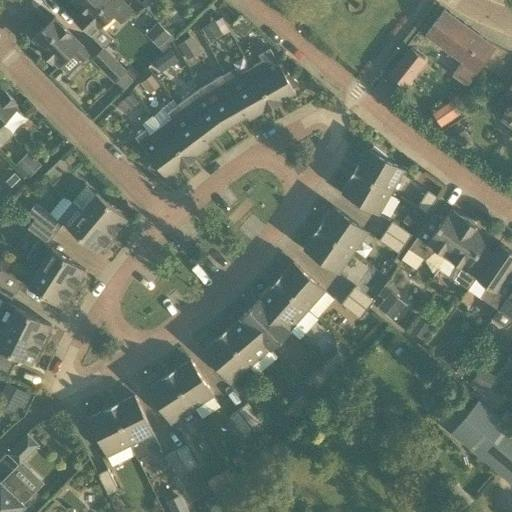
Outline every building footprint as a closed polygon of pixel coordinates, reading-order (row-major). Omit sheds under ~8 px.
[(72,0),(83,11),(75,19),(91,36),(113,14),(121,22),(132,11),(120,0),(72,0)] [(144,0),(142,3),(151,12),(161,2),(158,0),(144,0)] [(431,27),(425,35),(434,41),(458,59),(464,63),(477,73),(495,49),(495,48),(490,44),(469,29),(460,22),(446,12),(443,10),(431,27)] [(240,16),(232,26),(245,37),(253,27),(240,16)] [(81,44),(54,17),(32,38),(44,50),(42,52),(52,63),(54,61),(59,66),(73,52),(83,61),(90,54),(81,45),(81,44)] [(202,29),(210,43),(224,35),(216,21),(202,29)] [(159,22),(148,32),(159,43),(170,32),(159,22)] [(191,36),(178,45),(185,56),(198,47),(191,36)] [(125,73),(126,71),(103,48),(93,58),(115,81),(117,79),(124,86),(126,84),(127,85),(133,80),(125,73)] [(285,75),(270,48),(258,55),(262,61),(250,68),(273,108),(278,105),(277,103),(295,93),(293,88),(298,83),(288,74),(285,75)] [(425,60),(411,48),(390,75),(404,87),(425,60)] [(160,57),(170,70),(180,63),(171,50),(160,57)] [(223,75),(247,117),(249,119),(267,108),(268,110),(273,108),(250,68),(239,74),(235,68),(223,75)] [(142,82),(146,87),(156,79),(152,74),(142,82)] [(199,88),(225,127),(242,117),(243,119),(247,117),(223,75),(199,88)] [(511,134),(510,138),(511,139),(511,83),(493,108),(503,116),(500,119),(511,127),(511,134)] [(178,105),(207,143),(211,141),(209,139),(225,127),(199,88),(178,105)] [(0,147),(16,132),(4,120),(17,108),(14,105),(16,103),(5,92),(3,94),(0,90),(0,147)] [(139,102),(132,93),(123,99),(130,109),(139,102)] [(450,99),(432,111),(441,125),(460,112),(450,99)] [(161,127),(188,163),(193,160),(191,158),(208,146),(207,143),(178,105),(167,113),(171,119),(161,127)] [(441,133),(449,147),(469,135),(460,121),(441,133)] [(150,135),(146,129),(135,137),(153,161),(148,167),(157,176),(163,174),(166,178),(183,165),(184,167),(188,163),(161,127),(150,135)] [(354,170),(391,192),(404,170),(386,159),(387,157),(373,146),(370,150),(367,149),(359,164),(358,163),(354,170)] [(29,178),(42,165),(28,151),(16,164),(29,178)] [(61,158),(43,176),(52,185),(70,167),(61,158)] [(342,193),(378,214),(391,192),(354,170),(349,178),(350,179),(342,193)] [(15,173),(6,181),(11,187),(20,178),(15,173)] [(417,207),(426,214),(438,197),(428,191),(417,207)] [(127,219),(96,193),(83,209),(82,210),(115,238),(125,226),(123,224),(127,219)] [(115,238),(82,210),(72,202),(57,219),(44,209),(43,208),(36,203),(29,213),(35,218),(35,219),(55,234),(58,230),(63,224),(68,227),(98,253),(103,248),(105,250),(115,238)] [(368,231),(333,207),(323,221),(322,221),(317,227),(353,252),(368,231)] [(409,249),(426,260),(434,275),(438,269),(446,258),(473,219),(461,215),(460,216),(450,209),(445,217),(445,218),(440,225),(430,218),(425,224),(412,245),(409,249)] [(410,210),(402,222),(415,230),(423,218),(410,210)] [(26,258),(40,267),(76,291),(85,277),(82,276),(84,272),(86,270),(82,268),(52,248),(47,244),(55,234),(35,219),(27,229),(39,238),(26,258)] [(473,219),(446,258),(457,265),(453,279),(468,289),(490,258),(489,258),(480,252),(490,237),(480,230),(481,229),(480,227),(473,219)] [(393,222),(386,231),(406,244),(412,235),(393,222)] [(313,235),(304,249),(338,273),(353,252),(317,227),(312,235),(313,235)] [(406,244),(386,231),(380,240),(399,253),(406,244)] [(490,258),(468,289),(482,299),(498,309),(511,289),(511,273),(510,272),(511,268),(511,251),(498,243),(492,253),(489,258),(490,258)] [(281,274),(276,280),(308,309),(325,290),(294,262),(282,275),(281,274)] [(76,291),(40,267),(28,285),(61,307),(65,302),(67,304),(72,296),(76,291)] [(0,283),(16,293),(22,284),(23,282),(1,269),(0,268),(0,283)] [(371,270),(364,280),(374,287),(381,277),(371,270)] [(271,288),(260,299),(291,328),(308,309),(276,280),(270,287),(271,288)] [(10,304),(16,293),(0,283),(0,298),(3,300),(10,304)] [(355,286),(348,295),(367,309),(373,301),(355,286)] [(378,306),(392,319),(406,303),(386,286),(379,294),(384,299),(378,306)] [(511,289),(498,309),(493,318),(506,327),(511,322),(511,289)] [(367,309),(348,295),(341,304),(360,318),(367,309)] [(240,317),(240,318),(271,350),(284,337),(291,330),(290,330),(291,328),(260,299),(259,299),(252,305),(240,317)] [(45,322),(15,307),(10,304),(3,300),(0,306),(0,324),(44,346),(51,332),(48,331),(51,325),(45,322)] [(223,331),(221,334),(250,367),(271,350),(240,318),(229,328),(228,327),(223,331)] [(421,339),(431,326),(419,318),(410,330),(421,339)] [(44,346),(0,324),(0,349),(2,350),(0,354),(0,369),(9,373),(17,357),(22,360),(31,364),(34,359),(37,360),(44,346)] [(203,351),(216,366),(231,384),(250,367),(221,334),(215,339),(216,340),(203,351)] [(323,365),(332,373),(346,359),(337,350),(323,365)] [(454,351),(448,359),(456,365),(462,357),(454,351)] [(176,369),(169,374),(194,409),(216,395),(191,360),(176,369)] [(332,373),(323,365),(309,379),(318,387),(332,373)] [(482,366),(471,381),(486,391),(496,377),(482,366)] [(194,409),(169,374),(162,379),(163,380),(149,390),(173,423),(194,409)] [(9,385),(1,402),(19,411),(28,394),(9,385)] [(119,402),(111,405),(130,445),(153,434),(143,413),(135,395),(119,403),(119,402)] [(310,404),(302,395),(289,408),(297,417),(310,404)] [(450,432),(511,484),(511,426),(479,398),(469,409),(452,430),(450,432)] [(458,401),(441,420),(452,430),(469,409),(458,401)] [(237,409),(252,429),(255,426),(261,421),(247,402),(237,409)] [(88,418),(107,457),(130,445),(111,405),(103,409),(104,411),(88,418)] [(252,429),(237,409),(228,416),(242,436),(252,429)] [(266,428),(261,421),(255,426),(260,433),(266,428)] [(19,465),(23,461),(39,445),(27,434),(8,454),(19,465)] [(407,439),(397,449),(406,457),(416,447),(407,439)] [(186,445),(175,451),(187,472),(197,466),(186,445)] [(187,472),(175,451),(165,457),(176,478),(187,472)] [(232,456),(234,466),(246,463),(243,453),(232,456)] [(118,490),(117,487),(108,469),(98,474),(108,496),(118,490)] [(22,504),(33,493),(12,472),(1,483),(0,482),(0,511),(16,511),(23,505),(22,504)] [(188,511),(184,500),(167,506),(169,511),(188,511)]
